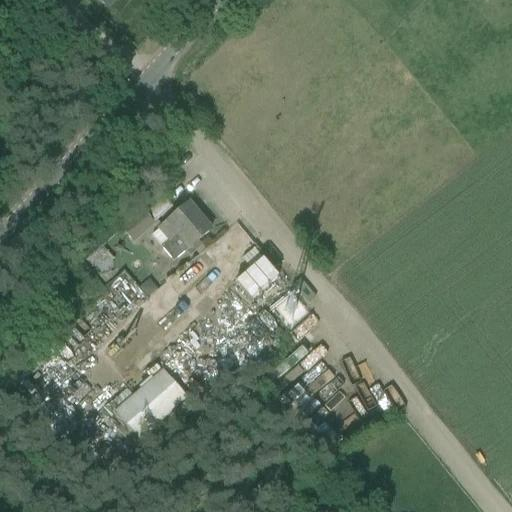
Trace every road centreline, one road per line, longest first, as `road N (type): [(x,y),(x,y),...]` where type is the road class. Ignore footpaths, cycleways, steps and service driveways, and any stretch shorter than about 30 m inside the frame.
road 1 (track): [(493,511),(151,74),(115,49),(72,0)]
road 2 (tertiary): [(0,238),(220,0)]
